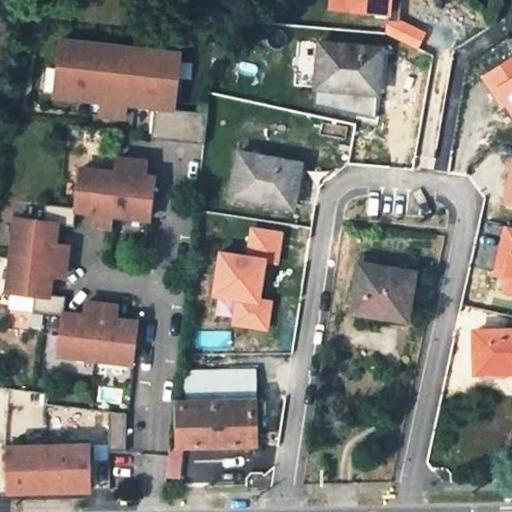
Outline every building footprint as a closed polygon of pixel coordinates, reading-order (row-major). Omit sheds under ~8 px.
[(383,33),(418,49),(426,33),(399,21),(401,0),(324,0),(324,13),(384,18),(383,33)] [(177,71),(180,46),(61,32),(59,52),(66,53),(63,84),(92,87),(92,81),(100,82),(99,88),(131,92),(132,86),(139,87),(138,92),(167,96),(170,71),(177,71)] [(380,49),(318,41),(312,86),(375,93),(380,49)] [(66,53),(59,52),(55,89),(110,95),(108,109),(132,112),(133,98),(155,100),(174,103),(177,71),(170,71),(167,96),(138,92),(139,87),(132,86),(131,92),(99,88),(100,82),(92,81),(92,87),(63,84),(66,53)] [(511,118),(511,55),(480,75),(501,109),(504,106),(511,118)] [(209,107),(174,103),(155,100),(152,132),(205,138),(209,107)] [(149,212),(154,170),(145,169),(147,154),(119,151),(117,165),(82,161),(77,200),(46,197),(44,214),(16,211),(6,283),(34,287),(32,304),(63,308),(58,347),(131,356),(136,314),(115,312),(116,299),(86,295),(85,308),(63,305),(65,289),(49,287),(51,267),(64,269),(68,239),(55,237),(58,217),(74,219),(76,203),(97,206),(95,219),(110,220),(112,207),(149,212)] [(298,163),(238,152),(229,195),(290,206),(298,163)] [(230,328),(269,334),(274,301),(260,298),(265,264),(277,266),(282,233),(249,228),(244,257),(216,253),(209,300),(233,303),(230,328)] [(511,229),(503,228),(489,289),(511,294),(511,229)] [(412,272),(359,264),(350,311),(375,315),(376,309),(405,314),(412,272)] [(375,315),(405,320),(405,314),(376,309),(375,315)] [(482,371),(511,370),(511,329),(473,331),(474,351),(482,351),(482,371)] [(482,371),(482,351),(474,351),(475,372),(482,371)] [(256,396),(255,368),(213,369),(178,370),(174,403),(178,445),(251,443),(249,396),(256,396)] [(127,415),(111,413),(111,452),(128,455),(127,415)] [(6,491),(91,489),(90,444),(81,444),(64,444),(5,445),(6,491)]
